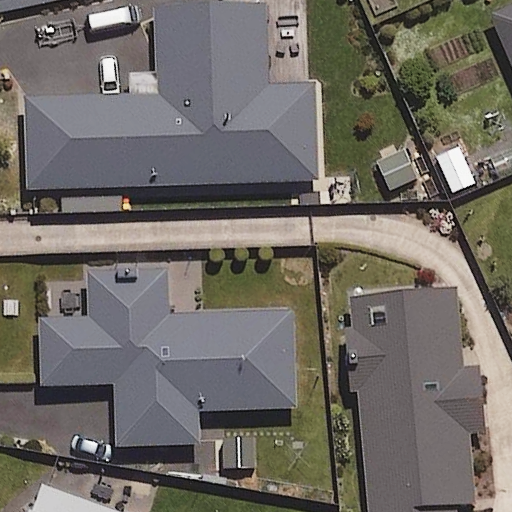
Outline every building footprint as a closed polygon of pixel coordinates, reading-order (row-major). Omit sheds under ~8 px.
[(272,90),(269,10),(160,15),(163,100),(29,106),(33,195),(69,193),(70,216),(130,213),(129,193),(323,184),(319,88),(272,90)] [(511,11),(495,19),(511,58),(511,11)] [(91,315),(44,316),(46,389),(119,387),(121,450),(203,448),(202,415),(300,413),(298,314),(201,316),(200,272),(90,275),(91,315)] [(470,511),(478,508),(471,437),(489,435),(483,370),(466,371),(459,294),(354,304),(373,511),(470,511)] [(102,511),(51,491),(42,511),(102,511)]
